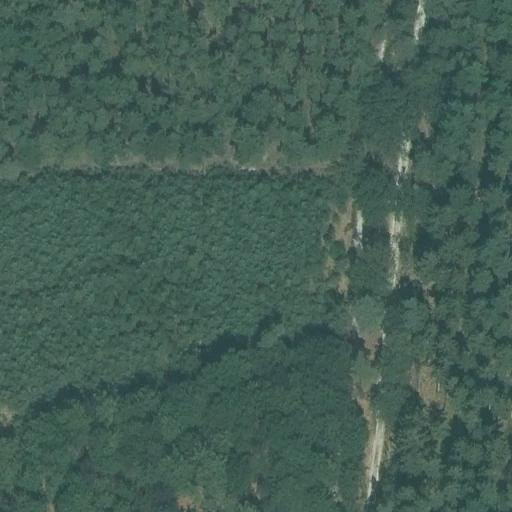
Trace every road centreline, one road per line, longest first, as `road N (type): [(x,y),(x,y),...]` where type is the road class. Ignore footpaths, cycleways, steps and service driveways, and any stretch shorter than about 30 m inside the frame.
road 1 (track): [(360,511),(420,0)]
road 2 (unknown): [(374,0),(323,511)]
road 3 (track): [(399,170),(0,164)]
